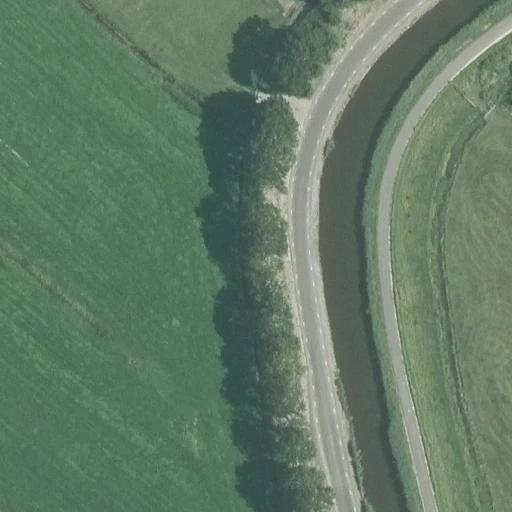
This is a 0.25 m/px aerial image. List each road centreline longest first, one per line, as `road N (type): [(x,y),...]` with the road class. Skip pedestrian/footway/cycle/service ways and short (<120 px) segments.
road 1 (tertiary): [(417,0),(335,86),(308,144),(302,179),(308,305),(346,511)]
road 2 (unclassified): [(430,511),(382,266),(382,208),(409,125),(436,86),(511,21)]
road 3 (track): [(122,0),(255,101),(318,119)]
